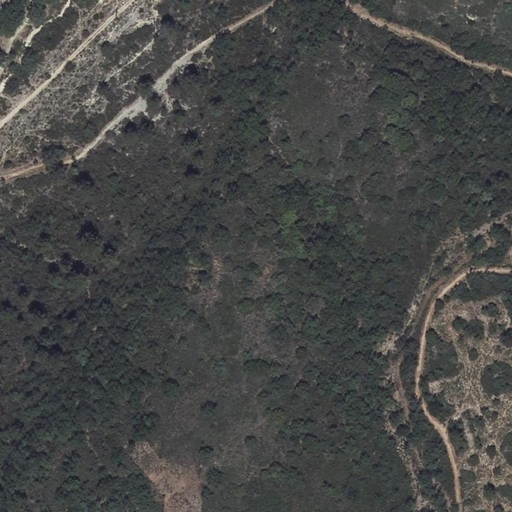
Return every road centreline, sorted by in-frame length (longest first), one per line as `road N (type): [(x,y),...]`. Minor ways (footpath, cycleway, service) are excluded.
road 1 (track): [(0,179),(83,159),(192,54),(278,0)]
road 2 (track): [(511,275),(461,276),(433,305),(420,358),(418,387),(454,463),(458,511)]
road 3 (track): [(340,0),(511,77)]
road 4 (track): [(134,0),(0,123)]
